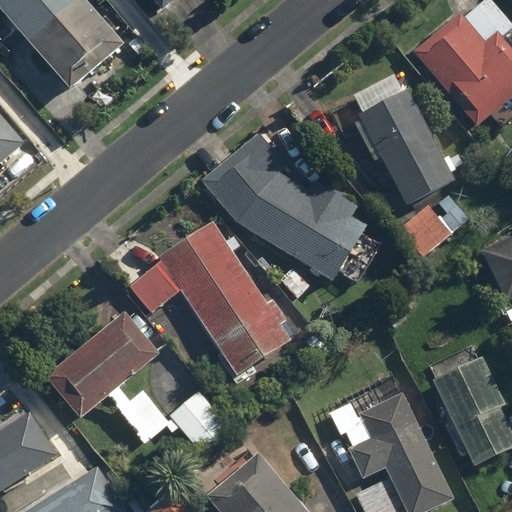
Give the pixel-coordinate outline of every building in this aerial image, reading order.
[(0,0),(0,21),(67,103),(121,59),(73,1),(73,0),(0,0)] [(134,0),(153,23),(181,0),(134,0)] [(511,109),(511,16),(496,0),(490,0),(472,17),(467,11),(420,54),(490,130),(511,109)] [(410,85),(364,112),(421,208),(467,180),(410,85)] [(271,131),(209,177),(249,228),(344,283),(376,227),(362,219),(368,209),(321,182),(316,192),(286,175),(294,161),(271,131)] [(0,167),(17,154),(0,132),(0,167)] [(456,236),(434,207),(402,230),(424,260),(456,236)] [(272,304),(214,219),(131,286),(157,318),(189,292),(246,378),(301,341),(292,329),(299,324),(281,298),(272,304)] [(511,238),(480,255),(510,312),(511,310),(511,238)] [(170,354),(129,310),(54,381),(96,424),(170,354)] [(511,398),(490,354),(438,380),(481,469),(511,453),(511,413),(508,405),(511,402),(511,398)] [(350,435),(372,480),(393,470),(413,511),(433,511),(461,498),(406,389),(364,411),(360,403),(332,416),(343,438),(350,435)] [(150,393),(125,415),(150,444),(175,422),(150,393)] [(40,403),(0,426),(0,497),(1,500),(73,459),(40,403)] [(320,511),(265,449),(210,497),(222,511),(320,511)] [(132,511),(104,467),(35,511),(132,511)] [(155,511),(202,511),(180,485),(152,509),(155,511)]
